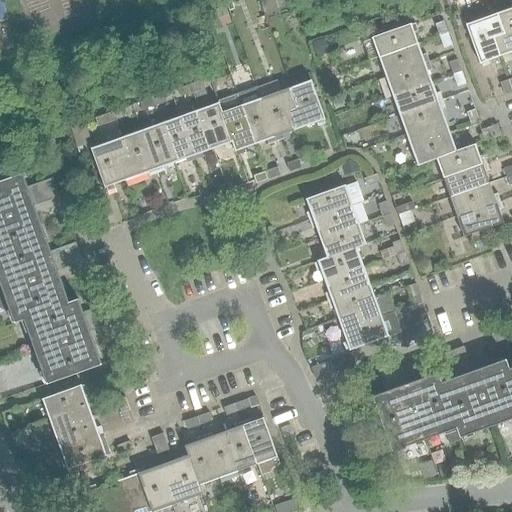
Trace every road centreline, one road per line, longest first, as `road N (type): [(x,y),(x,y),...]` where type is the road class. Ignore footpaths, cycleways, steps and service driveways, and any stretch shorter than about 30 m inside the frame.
road 1 (residential): [(347,510),(323,429),(266,346)]
road 2 (residential): [(511,488),(347,510)]
road 3 (residential): [(266,346),(182,375),(164,323)]
road 4 (residential): [(266,346),(245,295),(164,323)]
